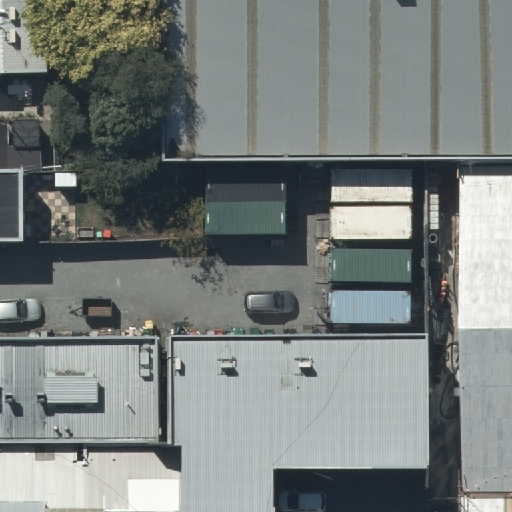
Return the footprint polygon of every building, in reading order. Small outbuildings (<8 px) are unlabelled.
[(32,0),(0,0),(0,96),(33,96),(32,0)] [(511,0),(159,0),(161,184),(511,181),(511,0)] [(511,196),(463,197),(464,500),(464,511),(511,511),(511,196)] [(338,238),(205,239),(205,297),(339,297),(338,238)] [(423,339),(167,340),(167,452),(179,452),(180,511),(272,511),(274,474),(423,475),(423,339)] [(150,363),(0,364),(0,463),(150,462),(150,363)]
